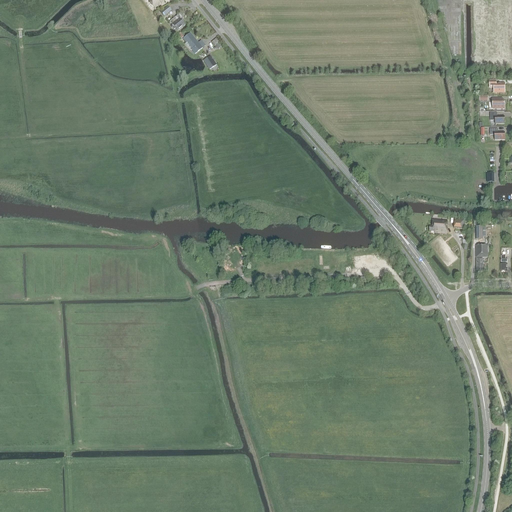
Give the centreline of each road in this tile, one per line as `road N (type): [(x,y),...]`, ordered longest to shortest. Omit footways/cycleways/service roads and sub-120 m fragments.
road 1 (primary): [(389,221),(203,0)]
road 2 (track): [(373,267),(361,275),(210,283),(189,256)]
